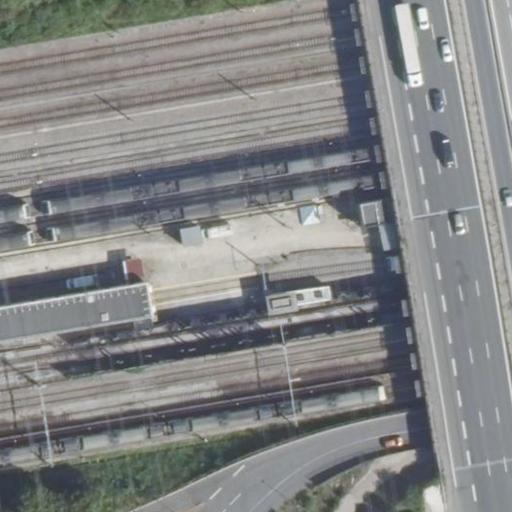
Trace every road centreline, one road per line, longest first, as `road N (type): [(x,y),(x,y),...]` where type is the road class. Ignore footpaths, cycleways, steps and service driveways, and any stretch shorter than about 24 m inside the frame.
road 1 (motorway): [(405,0),(496,511)]
road 2 (unclassified): [(511,412),(349,441),(292,466),(241,511)]
road 3 (primary): [(511,242),(469,0)]
